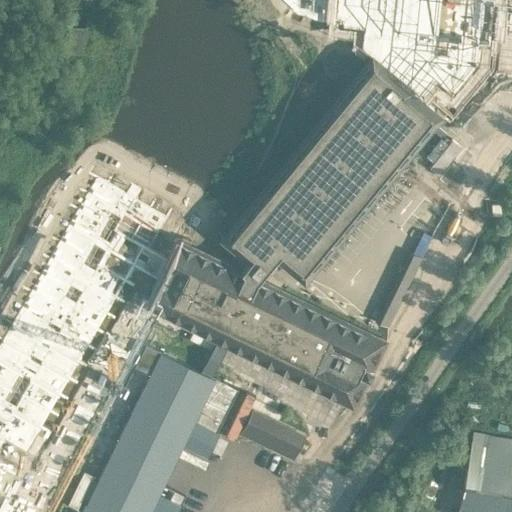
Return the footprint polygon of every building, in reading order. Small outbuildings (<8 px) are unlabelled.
[(376,0),(348,34),(389,68),(233,249),(226,264),(150,227),(120,288),(351,401),(383,335),(264,276),(280,257),(307,276),(444,110),(439,106),(469,69),(459,62),(464,0),(376,0)] [(69,24),(67,51),(92,52),(93,25),(69,24)] [(90,495),(81,511),(177,511),(187,493),(165,483),(185,444),(208,456),(221,431),(219,429),(240,387),(162,349),(147,342),(136,364),(151,371),(99,477),(85,470),(76,489),(70,501),(79,506),(85,493),(90,495)] [(307,433),(254,407),(241,433),(295,459),(307,433)] [(511,511),(511,438),(475,430),(458,511),(511,511)]
